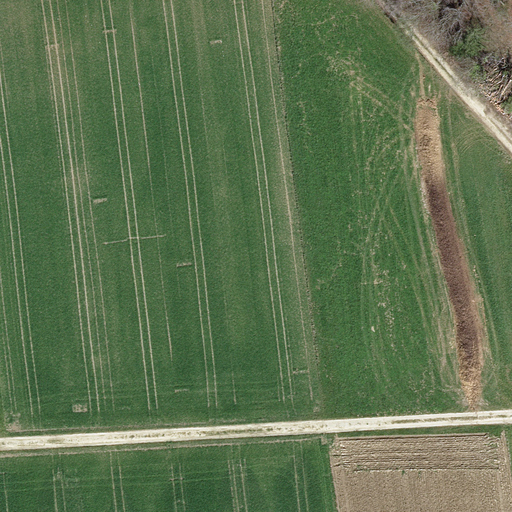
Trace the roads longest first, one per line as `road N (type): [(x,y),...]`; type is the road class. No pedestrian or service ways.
road 1 (track): [(511,418),(0,441)]
road 2 (track): [(363,0),(511,136)]
